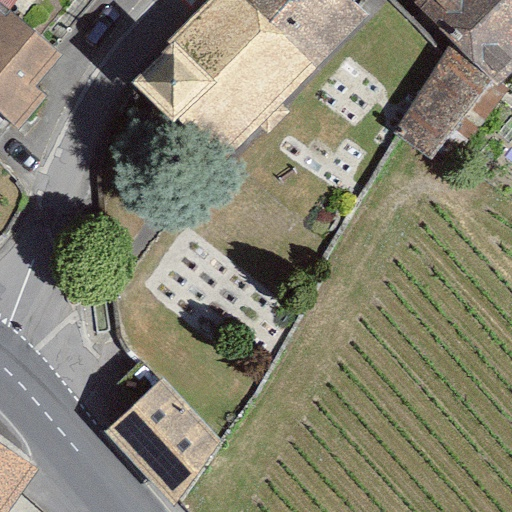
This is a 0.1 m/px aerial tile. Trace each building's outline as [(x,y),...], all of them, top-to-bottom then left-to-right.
[(214,0),(130,82),(172,126),(193,106),(234,148),(373,13),(356,0),(214,0)] [(511,0),(423,0),(412,11),(457,49),(410,134),(437,155),(501,84),(511,75),(511,0)] [(0,5),(0,110),(20,128),(46,97),(33,87),(60,56),(0,5)] [(167,380),(111,426),(172,500),(228,454),(167,380)] [(0,511),(16,511),(48,468),(0,430),(0,511)]
